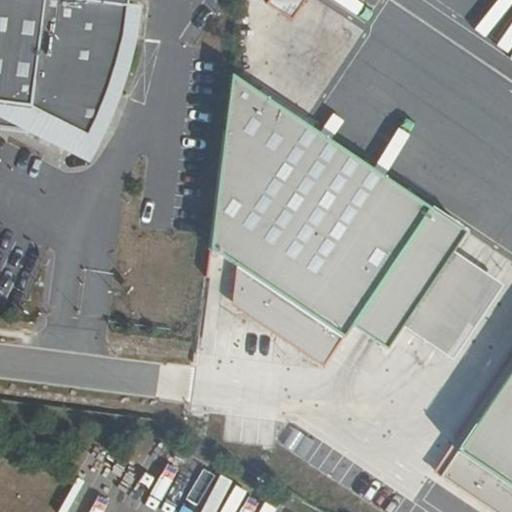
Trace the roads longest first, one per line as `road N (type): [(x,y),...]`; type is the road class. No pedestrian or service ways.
road 1 (unknown): [(191,389),(430,412),(458,406),(511,335)]
road 2 (unknown): [(106,215),(177,0)]
road 3 (unknown): [(511,207),(345,103)]
road 4 (unclassified): [(191,389),(0,365)]
road 5 (unknown): [(81,373),(106,215)]
